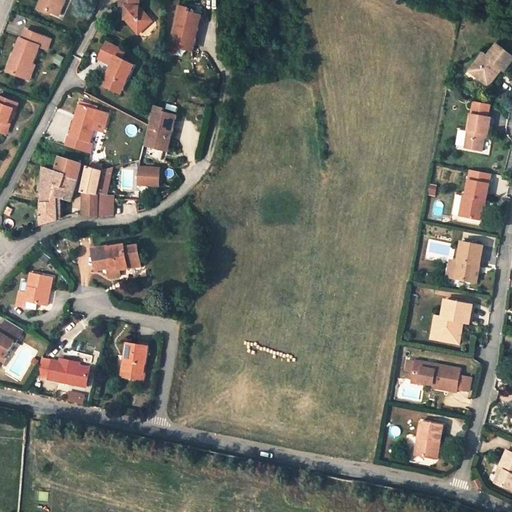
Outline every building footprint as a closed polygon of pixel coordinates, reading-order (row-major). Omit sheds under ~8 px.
[(49,10),(55,13),(61,0),(41,0),(38,9),(48,13),(49,10)] [(66,0),(65,0),(61,0),(55,13),(59,14),(66,0)] [(154,26),(146,16),(150,13),(144,6),(144,0),(127,0),(127,6),(131,6),(130,18),(144,35),(154,26)] [(190,3),(179,1),(170,41),(178,43),(178,47),(193,50),(193,49),(202,13),(188,10),(190,3)] [(158,22),(150,13),(146,16),(154,26),(158,22)] [(44,36),(26,29),(22,38),(20,38),(7,71),(25,78),(30,63),(32,64),(40,45),(48,49),(52,39),(44,36)] [(120,48),(103,39),(97,52),(105,56),(94,79),(107,85),(112,75),(120,78),(128,61),(116,55),(120,48)] [(482,61),(480,60),(473,69),(487,81),(499,68),(497,66),(500,62),(503,65),(511,54),(511,51),(498,40),(487,53),(488,54),(482,61)] [(470,67),(473,69),(480,60),(482,61),(488,54),(487,53),(484,50),(470,67)] [(114,89),(120,78),(112,75),(107,85),(114,89)] [(0,130),(5,133),(10,121),(12,122),(19,103),(0,95),(0,130)] [(473,100),(472,111),(488,114),(490,103),(473,100)] [(94,120),(97,111),(79,104),(76,114),(78,117),(77,120),(73,119),(68,136),(65,134),(62,145),(91,155),(94,145),(92,144),(98,124),(94,120)] [(174,135),(170,134),(174,115),(164,113),(165,109),(154,106),(150,125),(145,146),(170,151),(174,135)] [(111,116),(97,111),(94,120),(98,124),(109,126),(111,116)] [(470,111),(464,145),(481,148),(484,132),(488,132),(491,115),(488,114),(472,111),(470,111)] [(178,116),(174,115),(170,134),(174,135),(178,116)] [(68,150),(61,148),(59,157),(66,159),(68,150)] [(57,218),(57,197),(62,198),(72,201),(82,164),(66,159),(59,157),(55,171),(43,167),(41,190),(42,223),(57,218)] [(88,166),(82,192),(98,194),(98,193),(97,192),(102,170),(98,168),(88,166)] [(140,167),(139,184),(147,185),(151,185),(159,186),(160,169),(140,167)] [(463,200),(466,200),(464,212),(481,216),(485,194),(488,195),(491,179),(470,175),(467,190),(465,190),(463,200)] [(437,184),(430,183),(428,192),(435,194),(437,184)] [(81,215),(97,216),(98,195),(98,194),(82,192),(82,196),(81,215)] [(113,199),(113,196),(98,195),(97,216),(114,215),(113,199)] [(458,260),(455,275),(477,278),(483,242),(462,238),(458,260)] [(94,270),(97,269),(106,268),(108,277),(119,275),(118,269),(117,265),(125,264),(139,261),(135,244),(123,247),(122,244),(105,247),(106,250),(91,253),(94,270)] [(458,260),(448,258),(446,273),(455,275),(458,260)] [(106,268),(97,269),(108,277),(106,268)] [(14,307),(22,309),(24,303),(35,305),(44,307),(50,278),(29,273),(25,294),(17,292),(14,307)] [(436,316),(433,330),(439,330),(438,337),(449,339),(450,333),(461,335),(464,320),(471,321),(474,303),(446,298),(443,317),(436,316)] [(35,305),(24,303),(22,309),(34,311),(35,305)] [(0,359),(2,356),(0,355),(9,340),(11,341),(18,329),(0,319),(0,318),(0,359)] [(461,335),(450,333),(449,339),(460,341),(461,335)] [(121,358),(120,370),(143,373),(147,345),(126,342),(124,358),(121,358)] [(415,359),(411,358),(407,376),(412,377),(415,359)] [(75,364),(74,359),(58,359),(58,362),(42,361),(41,361),(41,363),(40,381),(88,383),(89,364),(75,364)] [(412,377),(429,380),(428,384),(456,389),(456,386),(458,380),(459,374),(460,367),(415,359),(412,377)] [(142,380),(143,373),(120,370),(118,377),(142,380)] [(469,376),(459,374),(458,380),(461,381),(460,387),(466,388),(469,376)] [(83,404),(85,394),(67,391),(66,401),(83,404)] [(412,454),(432,457),(435,440),(438,441),(439,441),(442,425),(418,420),(412,454)] [(500,464),(503,465),(500,474),(497,480),(511,486),(511,449),(507,447),(500,464)] [(482,487),(479,480),(474,483),(477,489),(482,487)]
